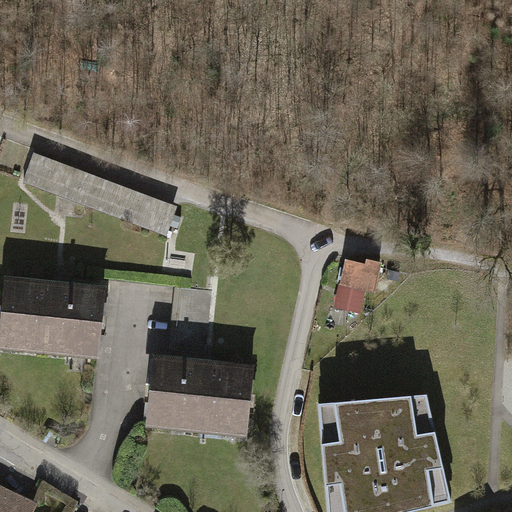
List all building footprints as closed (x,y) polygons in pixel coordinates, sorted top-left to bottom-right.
[(103,188),(32,161),(24,182),(95,209),(103,188)] [(103,188),(95,209),(167,235),(174,214),(103,188)] [(379,270),(347,263),(343,282),(374,289),(379,270)] [(49,285),(6,281),(0,343),(0,344),(98,355),(104,291),(61,286),(60,293),(49,292),(49,285)] [(364,289),(341,284),(338,299),(360,304),(364,289)] [(180,287),(174,351),(206,354),(213,291),(180,287)] [(198,363),(155,359),(149,423),(246,433),(252,369),(209,364),(209,371),(197,370),(198,363)] [(319,404),(328,511),(406,511),(451,502),(426,394),(319,404)] [(0,491),(3,486),(0,485),(0,511),(33,511),(34,510),(0,492),(0,491)]
